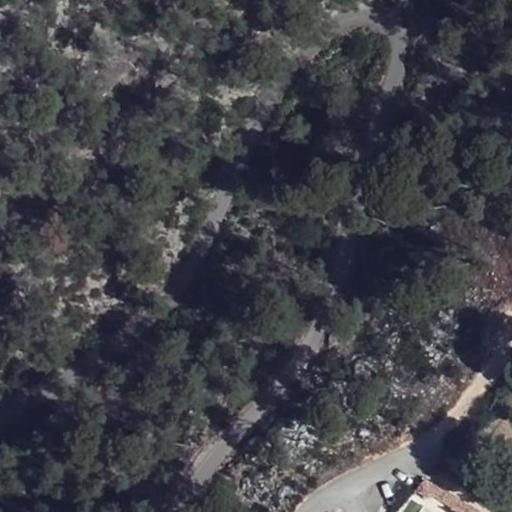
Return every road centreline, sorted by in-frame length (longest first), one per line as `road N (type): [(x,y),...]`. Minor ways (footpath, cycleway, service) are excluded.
road 1 (track): [(0,425),(209,275),(253,136),(328,24),(372,4),(396,33),(367,188),(305,357),(228,437),(179,511)]
road 2 (track): [(324,511),(348,489),(425,451),(511,349)]
